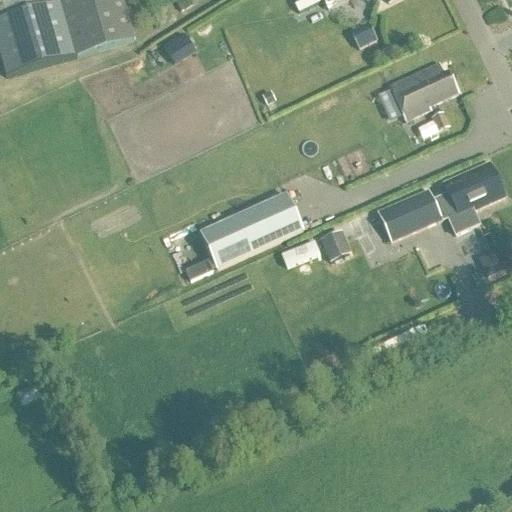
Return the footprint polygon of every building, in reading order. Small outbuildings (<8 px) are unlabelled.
[(0,0),(0,58),(7,82),(76,62),(60,7),(57,0),(0,0)] [(120,0),(57,0),(60,7),(76,62),(133,46),(134,45),(132,39),(120,0)] [(321,0),(328,14),(356,0),(362,0),(364,3),(374,6),(385,1),(388,8),(404,0),(321,0)] [(359,54),(376,45),(368,30),(351,38),(359,54)] [(174,69),(195,56),(184,38),(163,51),(174,69)] [(411,84),(391,93),(406,126),(431,114),(430,112),(458,98),(448,76),(444,78),(439,68),(410,82),(411,84)] [(442,118),(431,123),(437,137),(449,131),(442,118)] [(473,216),(505,202),(489,167),(443,187),(448,199),(433,205),(428,195),(377,218),(390,249),(447,223),(455,240),(479,230),(473,216)] [(286,199),(200,238),(217,275),(302,236),(286,199)] [(341,236),(320,245),(330,268),(351,259),(341,236)] [(190,287),(212,276),(207,266),(185,276),(190,287)]
